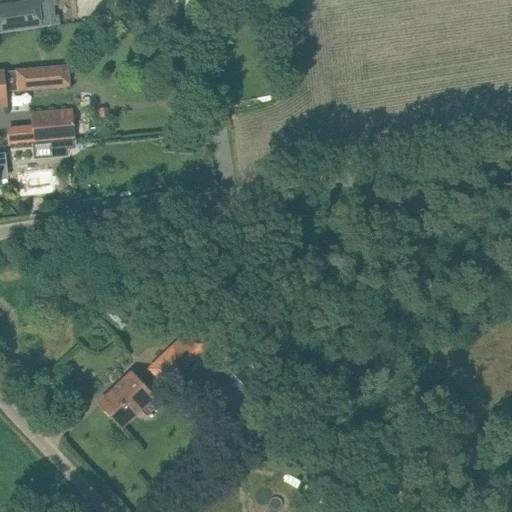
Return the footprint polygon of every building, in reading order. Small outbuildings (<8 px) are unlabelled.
[(19,0),(20,2),(0,5),(0,33),(59,25),(58,15),(54,16),(52,6),(56,6),(55,0),(19,0)] [(210,39),(192,41),(194,53),(212,51),(210,39)] [(5,92),(71,86),(69,67),(0,72),(0,106),(6,106),(5,92)] [(108,107),(98,109),(99,117),(109,116),(108,107)] [(74,141),(71,110),(31,114),(35,144),(66,141),(74,141)] [(207,119),(182,120),(182,129),(185,129),(185,131),(207,129),(207,119)] [(192,144),(208,143),(207,129),(185,131),(185,137),(191,137),(192,144)] [(74,141),(66,141),(66,149),(69,149),(75,148),(74,141)] [(65,191),(62,169),(19,174),(22,196),(65,191)] [(193,329),(158,361),(173,377),(208,345),(193,329)] [(131,374),(114,390),(99,404),(121,427),(153,397),(131,374)]
